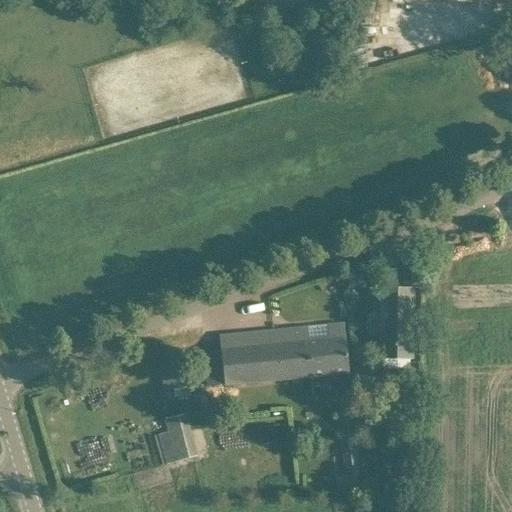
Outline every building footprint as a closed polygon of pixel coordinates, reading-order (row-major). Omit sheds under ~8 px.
[(413,288),(403,288),(381,287),(380,347),(380,358),(412,358),(413,288)] [(287,304),(291,309),(298,308),(302,304),(302,297),(297,293),(291,294),(287,298),(287,304)] [(204,351),(206,371),(207,386),(224,384),(224,385),(348,373),(343,324),(327,326),(328,338),(309,340),(308,328),(219,336),(220,350),(204,351)] [(194,368),(193,351),(160,354),(163,389),(189,387),(188,368),(194,368)] [(383,420),(394,421),(393,427),(407,428),(408,421),(409,421),(409,400),(384,400),(383,420)] [(159,435),(166,463),(196,455),(185,414),(164,419),(168,433),(159,435)] [(360,488),(358,472),(334,475),(336,490),(360,488)]
